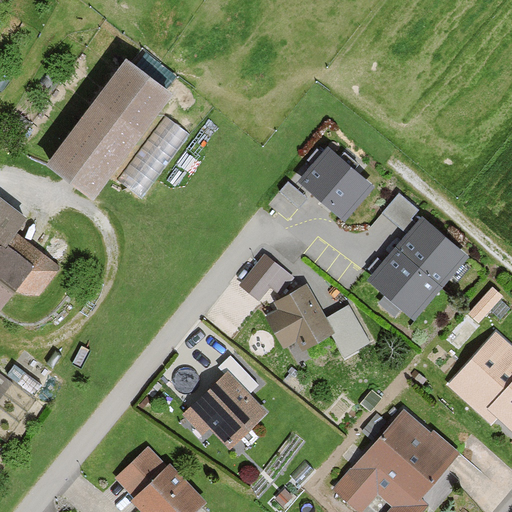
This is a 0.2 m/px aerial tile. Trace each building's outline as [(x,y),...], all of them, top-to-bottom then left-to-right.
[(173,91),(127,57),(49,163),(95,197),(111,175),(158,110),(173,91)] [(158,110),(111,175),(141,197),(188,132),(158,110)] [(329,145),(300,176),(342,214),(371,183),(329,145)] [(279,191),(298,208),(308,196),(289,180),(279,191)] [(398,190),(382,209),(406,228),(415,217),(411,214),(418,206),(398,190)] [(0,302),(13,285),(26,295),(53,258),(14,229),(27,212),(0,191),(0,302)] [(424,215),(397,246),(439,281),(465,250),(424,215)] [(439,281),(397,246),(372,276),(413,311),(439,281)] [(267,252),(241,282),(251,290),(258,297),(271,282),(280,290),(293,275),(267,252)] [(302,283),(275,298),(279,306),(268,312),(285,343),(297,337),(301,344),(328,329),(322,318),(302,283)] [(349,303),(322,318),(328,329),(343,356),(370,341),(349,303)] [(511,368),(484,344),(454,378),(488,408),(493,403),(511,419),(511,368)] [(24,351),(7,374),(35,394),(52,371),(24,351)] [(265,409),(228,368),(218,377),(183,410),(203,432),(212,424),(229,442),(265,409)] [(395,396),(325,480),(354,504),(370,485),(384,497),(374,509),(378,511),(411,511),(422,499),(414,492),(454,444),(395,396)] [(179,511),(198,495),(144,437),(105,472),(120,488),(141,511),(179,511)] [(193,511),(213,511),(207,501),(192,510),(193,511)]
